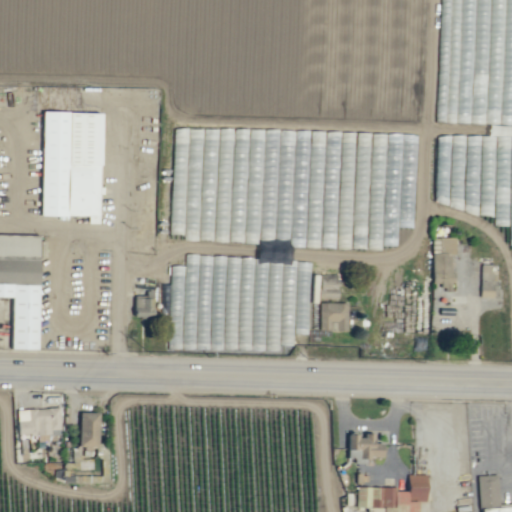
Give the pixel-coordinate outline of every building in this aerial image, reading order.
[(511,0),(438,2),(439,50),(492,49),(491,51),(494,58),(511,65),(511,0)] [(41,111),(99,113),(97,215),(39,214),(41,111)] [(0,234),(37,235),(35,349),(9,348),(10,297),(0,296),(0,234)] [(453,255),(453,237),(430,238),(431,283),(440,283),(440,291),(450,291),(450,255),(453,255)] [(132,293),(132,316),(151,316),(152,294),(132,293)] [(346,303),(318,302),(317,329),(328,330),(329,321),(335,321),(334,330),(345,330),(346,303)] [(15,409),(16,434),(36,434),(36,441),(48,441),(48,435),(58,435),(57,407),(15,409)] [(97,412),(78,412),(77,446),(96,446),(97,412)] [(345,449),(357,449),(357,457),(381,457),(381,443),(372,443),(372,433),(362,432),(362,435),(346,434),(345,449)] [(355,486),(355,507),(381,507),(381,511),(415,511),(416,501),(424,501),(425,475),(405,474),(405,491),(395,490),(395,487),(355,486)] [(478,511),(511,511),(511,505),(498,506),(496,474),(477,475),(478,511)]
